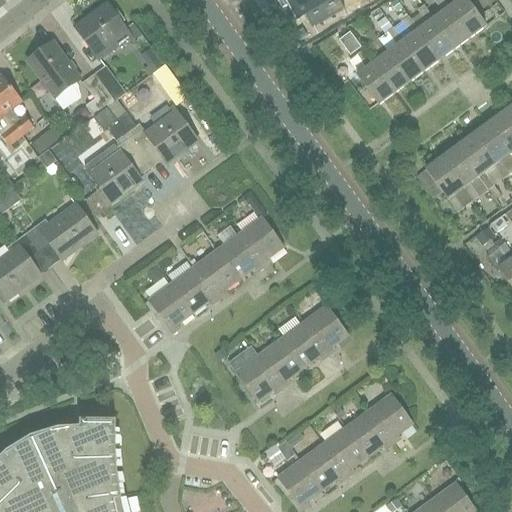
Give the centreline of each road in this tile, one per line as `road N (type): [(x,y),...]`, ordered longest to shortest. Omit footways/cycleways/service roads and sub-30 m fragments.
road 1 (tertiary): [(511,414),(204,0)]
road 2 (residential): [(262,511),(231,476),(174,463),(138,391),(126,337),(92,289)]
road 3 (residential): [(92,289),(203,204)]
